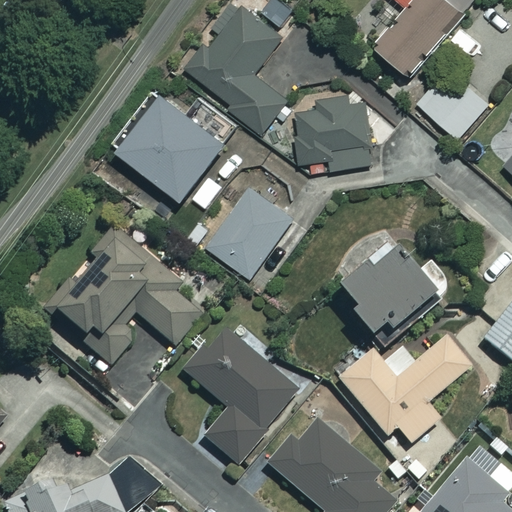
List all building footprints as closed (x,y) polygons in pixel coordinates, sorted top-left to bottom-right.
[(399,0),(406,7),(375,39),(406,68),(471,0),(399,0)] [(283,35),(243,4),(192,71),(234,103),(231,107),(263,131),(288,97),(255,72),(283,35)] [(454,102),(435,83),(418,100),(455,137),(487,107),(468,88),(454,102)] [(225,143),(161,89),(116,143),(181,196),(225,143)] [(318,108),(299,109),(303,159),(310,159),(311,171),(374,166),(368,102),(351,103),(350,92),(317,94),(318,108)] [(511,122),(495,141),(510,154),(504,161),(511,167),(511,122)] [(209,213),(222,195),(205,183),(192,201),(209,213)] [(293,218),(250,186),(207,244),(250,276),(293,218)] [(180,285),(117,231),(52,306),(86,335),(81,340),(109,365),(129,342),(116,330),(133,310),(174,345),(201,314),(175,291),(180,285)] [(349,307),(381,348),(437,303),(388,241),(337,282),(353,303),(349,307)] [(511,362),(511,296),(499,284),(479,306),(496,322),(483,337),(511,364),(511,362)] [(296,388),(220,328),(184,374),(228,407),(205,437),(237,463),(296,388)] [(469,366),(446,337),(395,379),(371,349),(338,377),(385,434),(395,425),(409,442),(438,419),(424,403),(469,366)] [(0,482),(1,481),(0,479),(0,426),(12,415),(0,403),(0,482)] [(378,473),(311,416),(269,466),(322,511),(385,511),(393,503),(369,483),(378,473)] [(511,481),(511,472),(477,444),(421,511),(508,511),(511,508),(511,505),(500,496),(511,481)] [(121,511),(107,475),(61,493),(56,480),(2,501),(6,511),(121,511)] [(178,511),(161,497),(147,511),(178,511)]
